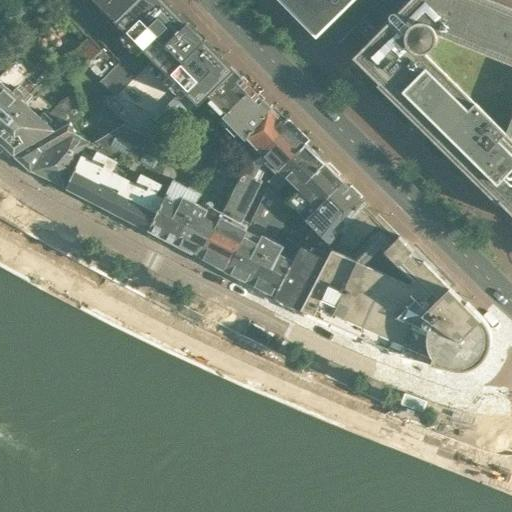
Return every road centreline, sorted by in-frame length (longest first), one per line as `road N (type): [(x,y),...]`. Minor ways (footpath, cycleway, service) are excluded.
road 1 (residential): [(511,379),(495,412),(408,385),(312,344),(9,186)]
road 2 (residential): [(511,479),(170,332),(0,241)]
road 3 (primary): [(212,0),(511,298)]
